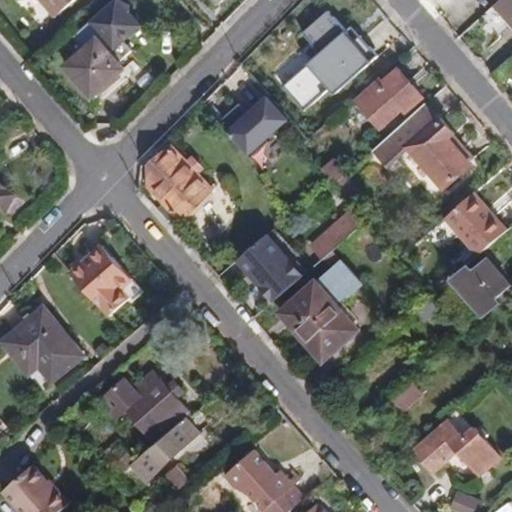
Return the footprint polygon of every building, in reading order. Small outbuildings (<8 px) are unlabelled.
[(77,0),(43,0),(57,17),(77,0)] [(94,97),(128,68),(122,61),(136,49),(125,42),(143,26),(120,0),(118,0),(76,37),(87,49),(87,50),(79,56),(67,66),(94,97)] [(511,0),(501,0),(498,3),(511,19),(511,0)] [(511,24),(511,19),(498,3),(496,4),(482,16),(499,35),(511,24)] [(321,52),(283,85),(304,110),(329,87),(335,93),(378,56),(360,34),(354,39),(328,11),(304,32),(321,52)] [(87,50),(87,49),(76,37),(68,44),(79,56),(87,50)] [(500,84),(511,74),(511,57),(492,75),(500,84)] [(406,112),(424,98),(399,69),(383,82),(380,78),(356,99),(381,127),(403,108),(406,112)] [(272,97),(264,104),(268,109),(276,102),(272,97)] [(291,118),(276,102),(268,109),(264,104),(251,115),(242,104),(221,123),(252,159),(271,142),(268,138),(291,118)] [(470,162),(450,138),(455,134),(441,118),(440,120),(425,104),(374,150),(388,166),(408,147),(444,189),(473,164),(470,162)] [(475,157),(455,134),(450,138),(470,162),(475,157)] [(181,220),(214,189),(198,173),(188,162),(173,146),(166,152),(152,166),(152,170),(153,190),(181,220)] [(152,166),(166,152),(159,150),(145,163),(152,170),(152,166)] [(203,168),(193,158),(188,162),(198,173),(203,168)] [(347,174),(333,158),(322,168),(331,180),(335,184),(345,176),(347,174)] [(361,195),(345,176),(335,184),(338,187),(346,196),(352,204),(361,195)] [(0,209),(6,213),(16,195),(6,189),(7,187),(0,182),(0,209)] [(346,196),(338,187),(332,192),(340,201),(346,196)] [(188,222),(216,196),(214,189),(181,220),(188,222)] [(508,231),(475,193),(447,218),(479,256),(508,231)] [(324,258),(367,221),(356,208),(313,246),(324,258)] [(239,260),(275,301),(305,275),(269,234),(239,260)] [(119,292),(133,280),(104,245),(89,258),(91,260),(83,266),(82,264),(71,272),(109,317),(127,301),(119,292)] [(511,286),(488,257),(473,270),(457,284),(455,285),(460,291),(476,309),(480,314),(481,312),(485,317),(501,303),(497,298),(511,286)] [(83,266),(91,260),(89,258),(82,264),(83,266)] [(338,305),(362,284),(342,260),(317,282),(338,305)] [(457,284),(473,270),(469,265),(452,279),(457,284)] [(338,305),(317,282),(281,312),(324,361),(360,330),(338,305)] [(421,323),(439,308),(430,298),(413,313),(421,323)] [(86,356),(46,307),(3,342),(18,361),(28,354),(39,367),(53,383),(86,356)] [(29,375),(39,367),(28,354),(18,361),(29,375)] [(186,420),(193,414),(179,398),(170,387),(162,378),(143,395),(128,378),(101,401),(117,420),(128,410),(151,436),(149,437),(157,445),(186,420)] [(179,398),(186,391),(178,381),(170,387),(179,398)] [(473,429),(458,412),(450,419),(465,437),(473,429)] [(433,473),(459,451),(481,476),(501,458),(476,427),(473,429),(465,437),(450,419),(414,449),(433,473)] [(149,483),(200,434),(186,420),(157,445),(136,463),(133,465),(149,483)] [(118,477),(135,462),(121,446),(103,461),(118,477)] [(291,511),(306,500),(282,471),(277,474),(255,450),(225,475),(235,486),(250,494),(263,510),(261,511),(291,511)] [(20,511),(59,511),(70,503),(57,488),(55,490),(47,481),(33,465),(3,492),(20,511)] [(187,481),(177,469),(164,480),(175,491),(187,481)] [(57,488),(49,480),(47,481),(55,490),(57,488)] [(477,511),(467,498),(456,507),(459,511),(477,511)] [(154,511),(157,510),(150,502),(139,511),(154,511)]
